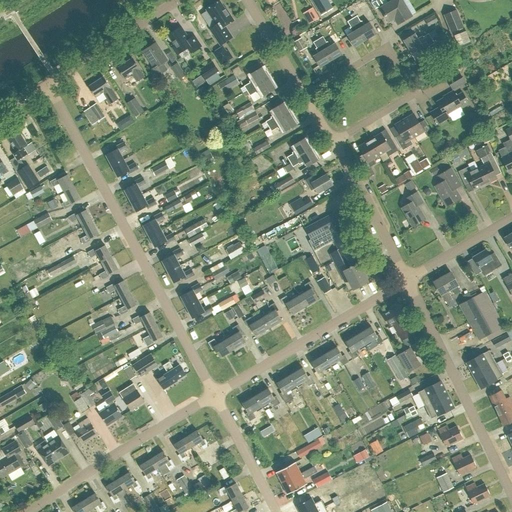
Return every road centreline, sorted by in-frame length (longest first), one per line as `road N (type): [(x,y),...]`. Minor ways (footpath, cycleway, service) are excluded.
road 1 (residential): [(214,394),(47,85)]
road 2 (residential): [(511,494),(407,279)]
road 3 (residential): [(334,141),(408,97),(411,86),(391,55),(379,52),(305,96)]
road 4 (residential): [(214,394),(407,279)]
road 5 (residential): [(27,511),(214,394)]
road 6 (residential): [(407,279),(334,141)]
road 7 (unclassified): [(47,85),(177,0)]
road 8 (residential): [(276,511),(214,394)]
road 9 (residential): [(407,279),(511,218)]
